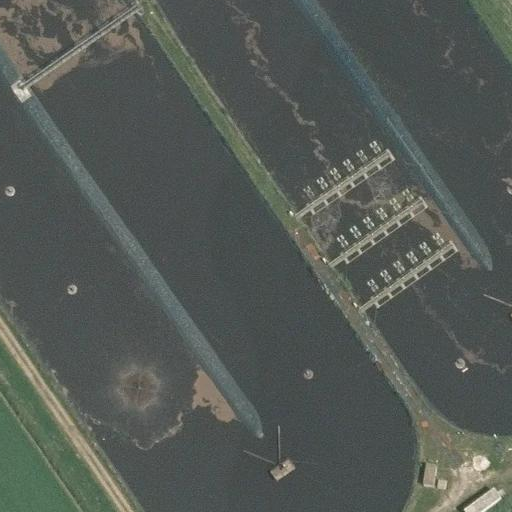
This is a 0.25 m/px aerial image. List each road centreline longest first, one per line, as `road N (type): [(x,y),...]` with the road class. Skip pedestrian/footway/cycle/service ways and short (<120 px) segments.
road 1 (track): [(135,0),(467,482)]
road 2 (track): [(128,511),(0,321)]
